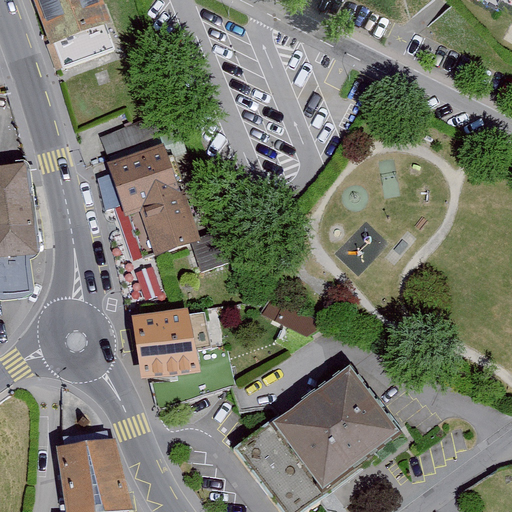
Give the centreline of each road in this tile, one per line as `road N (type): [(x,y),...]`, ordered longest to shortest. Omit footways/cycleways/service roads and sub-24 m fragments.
road 1 (secondary): [(76,341),(74,247),(1,0)]
road 2 (residential): [(511,131),(240,0)]
road 3 (secondary): [(174,511),(119,398),(76,341)]
road 4 (residential): [(411,511),(511,438)]
